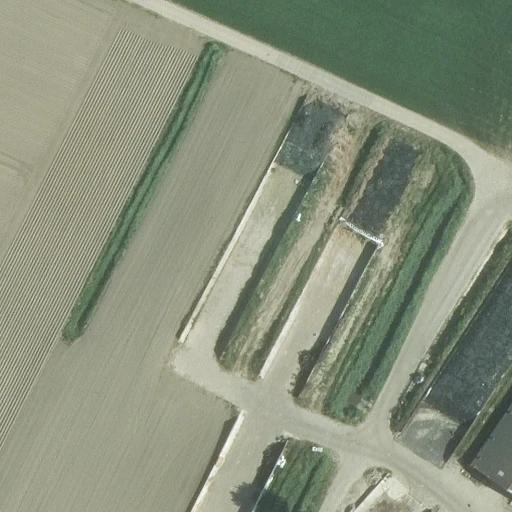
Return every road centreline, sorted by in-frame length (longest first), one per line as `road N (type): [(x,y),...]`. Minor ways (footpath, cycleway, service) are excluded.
road 1 (track): [(328,511),(493,159),(136,0)]
road 2 (track): [(191,369),(365,440)]
